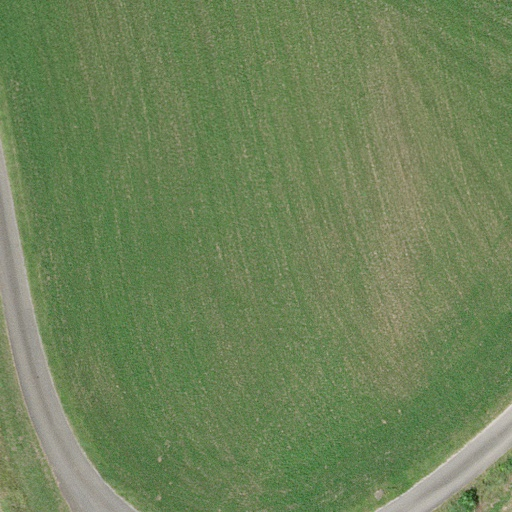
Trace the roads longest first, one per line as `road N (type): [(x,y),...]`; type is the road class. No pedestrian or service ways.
road 1 (unclassified): [(0,166),(69,473),(94,511)]
road 2 (unclassified): [(370,511),(511,399)]
